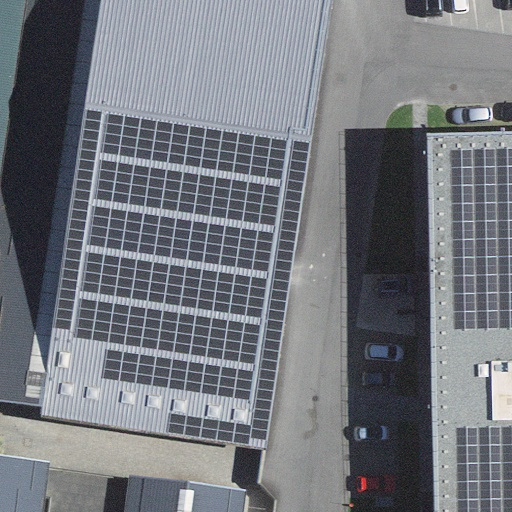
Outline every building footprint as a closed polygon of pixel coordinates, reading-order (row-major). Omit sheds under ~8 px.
[(0,0),(0,400),(45,407),(100,0),(0,0)] [(329,0),(100,0),(45,407),(38,417),(264,454),(329,0)] [(511,511),(511,130),(427,132),(433,511),(511,511)] [(0,511),(40,511),(47,463),(0,457),(0,511)] [(241,511),(244,492),(127,477),(122,511),(241,511)]
